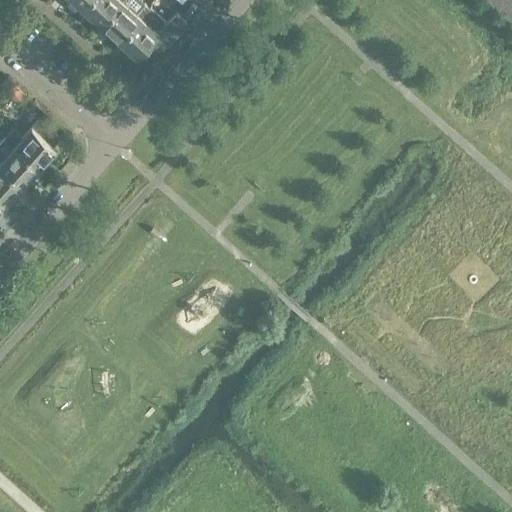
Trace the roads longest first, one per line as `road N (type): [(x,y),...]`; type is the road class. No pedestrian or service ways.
road 1 (residential): [(108,137),(222,9)]
road 2 (residential): [(0,259),(108,137)]
road 3 (residential): [(108,137),(0,39)]
